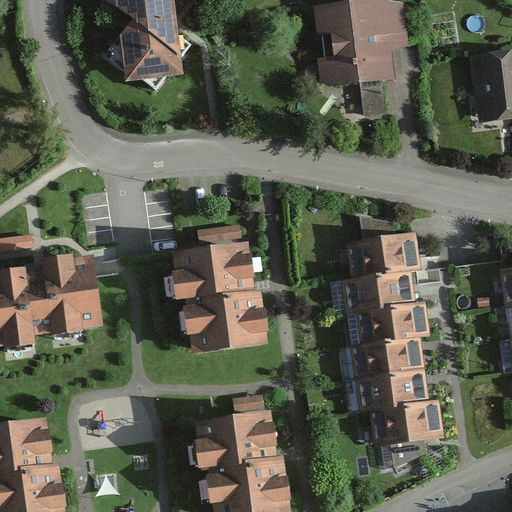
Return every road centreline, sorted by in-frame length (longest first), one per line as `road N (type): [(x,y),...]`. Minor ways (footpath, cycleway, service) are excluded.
road 1 (residential): [(511,203),(262,153),(118,155),(91,139),(73,112),(51,57),(43,0)]
road 2 (track): [(0,215),(100,146)]
